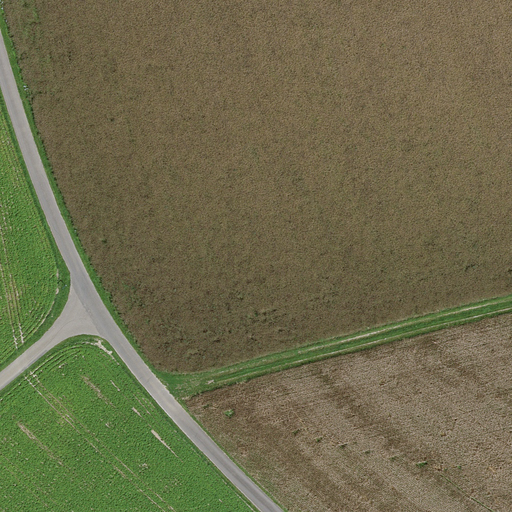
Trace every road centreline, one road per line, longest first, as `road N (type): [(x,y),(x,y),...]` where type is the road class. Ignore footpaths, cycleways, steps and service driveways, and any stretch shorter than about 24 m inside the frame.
road 1 (unclassified): [(0,58),(93,307),(165,402),(270,511)]
road 2 (track): [(0,387),(93,307)]
